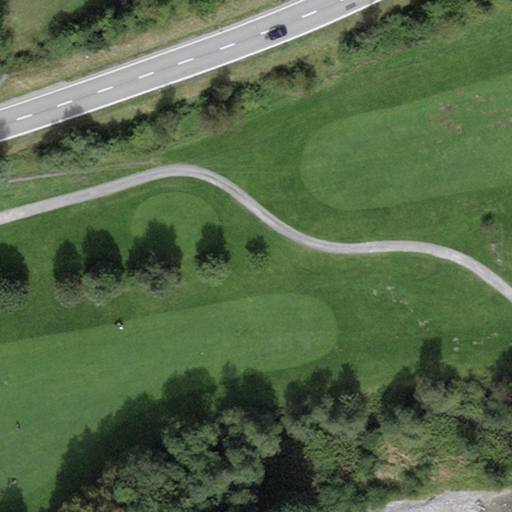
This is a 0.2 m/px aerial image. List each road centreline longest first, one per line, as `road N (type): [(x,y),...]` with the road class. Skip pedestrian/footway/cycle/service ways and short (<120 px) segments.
road 1 (track): [(511,293),(432,248),(305,242),(208,170),(131,180),(0,219)]
road 2 (secondary): [(0,125),(343,0)]
